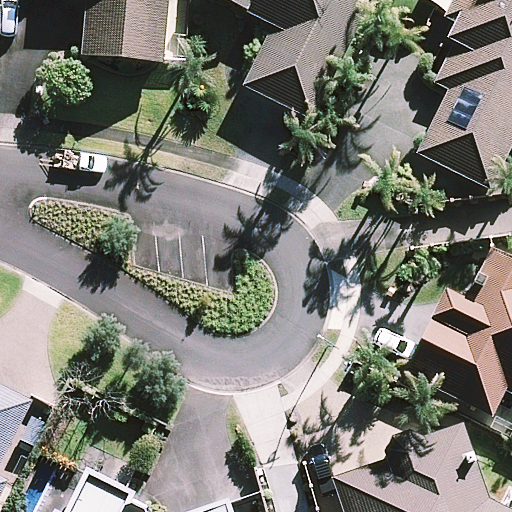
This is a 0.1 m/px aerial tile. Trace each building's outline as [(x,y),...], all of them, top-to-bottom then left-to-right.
[(73,0),(86,1),(82,58),(164,64),(178,65),(183,0),(73,0)] [(312,123),(371,0),(215,0),(271,27),(241,89),(312,123)] [(489,192),(511,145),(511,0),(453,0),(443,21),(454,26),(446,41),(454,45),(433,85),(447,92),(416,155),(489,192)] [(511,262),(493,253),(468,304),(446,293),(405,375),(491,418),(504,391),(511,395),(511,262)] [(0,468),(30,404),(0,389),(0,494),(6,483),(0,479),(0,468)] [(509,511),(486,500),(461,425),(384,451),(387,462),(332,481),(342,511),(509,511)] [(152,511),(153,511),(129,498),(84,476),(65,511),(229,511),(228,506),(210,511),(152,511)]
